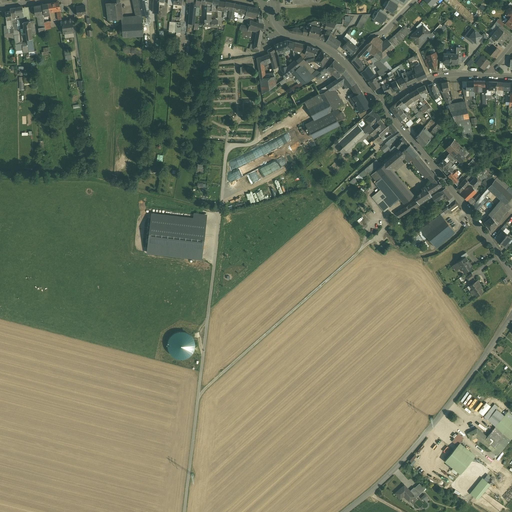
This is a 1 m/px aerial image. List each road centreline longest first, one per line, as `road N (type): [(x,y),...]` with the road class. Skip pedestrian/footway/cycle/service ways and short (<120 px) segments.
road 1 (unclassified): [(511,313),(420,441),(344,511)]
road 2 (track): [(197,394),(368,243)]
road 3 (track): [(0,179),(95,180),(220,213)]
road 4 (tertiary): [(380,106),(472,213),(511,274)]
